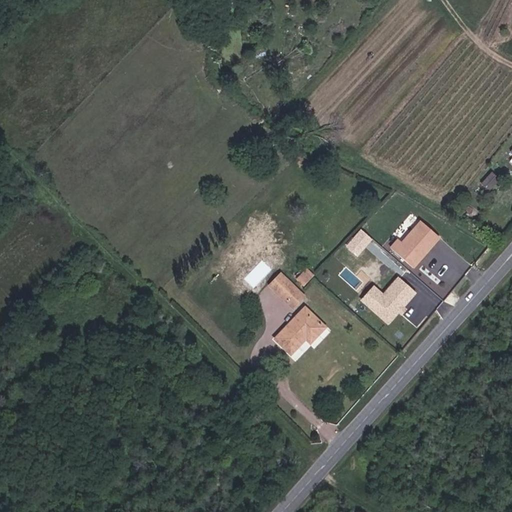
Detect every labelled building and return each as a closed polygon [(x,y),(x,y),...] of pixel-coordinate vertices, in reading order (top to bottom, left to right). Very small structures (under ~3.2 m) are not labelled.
[(511,145),(500,160),(511,170),(511,145)] [(472,195),(478,201),(489,189),(482,183),(472,195)] [(402,277),(413,266),(431,246),(413,230),(392,252),(387,247),(380,255),(402,277)] [(402,277),(408,282),(419,271),(413,266),(402,277)] [(297,279),(305,286),(315,274),(308,267),(297,279)] [(294,310),(308,296),(283,271),(268,285),(294,310)] [(385,293),(375,284),(362,301),(392,325),(419,292),(399,276),(385,293)] [(278,318),(288,308),(275,297),(266,306),(278,318)] [(278,318),(280,319),(290,310),(288,308),(278,318)] [(269,351),(274,356),(304,325),(299,320),(269,351)] [(306,357),(321,341),(304,325),(274,356),(282,364),(297,348),(306,357)]
